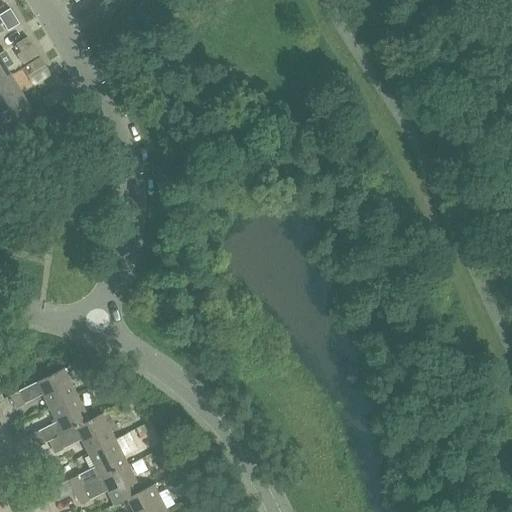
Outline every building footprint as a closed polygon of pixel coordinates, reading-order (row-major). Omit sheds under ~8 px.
[(15,16),(10,9),(0,14),(0,19),(3,23),(15,16)] [(15,16),(3,23),(7,31),(19,24),(15,16)] [(20,52),(32,45),(27,37),(15,44),(20,52)] [(32,72),(44,65),(40,57),(28,64),(32,72)] [(0,58),(0,81),(10,75),(0,58)] [(0,81),(0,109),(22,96),(10,75),(0,81)] [(0,137),(0,138),(9,132),(9,133),(35,118),(37,121),(47,115),(42,107),(33,112),(22,96),(0,109),(0,137)] [(12,183),(0,190),(0,205),(19,195),(12,183)] [(63,369),(10,396),(17,408),(43,395),(50,408),(76,395),(63,369)] [(76,395),(50,408),(56,422),(30,435),(36,448),(49,441),(89,420),(76,395)] [(87,452),(114,438),(101,414),(89,420),(49,441),(55,453),(81,440),(87,452)] [(75,492),(127,466),(114,438),(87,452),(95,467),(69,480),(75,492)] [(127,499),(140,491),(127,466),(75,492),(81,504),(107,491),(114,505),(127,499)] [(140,491),(127,499),(133,511),(132,511),(163,511),(166,511),(153,485),(140,491)]
